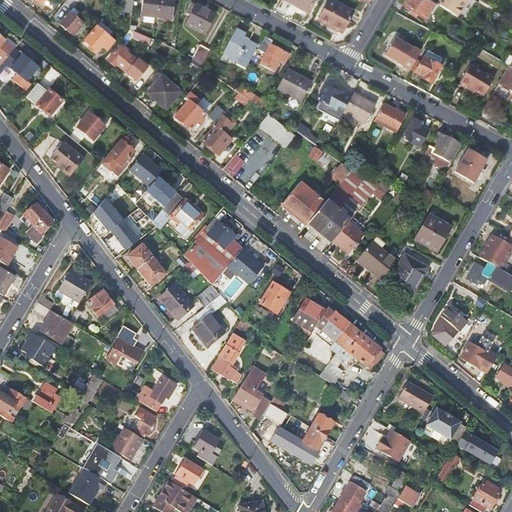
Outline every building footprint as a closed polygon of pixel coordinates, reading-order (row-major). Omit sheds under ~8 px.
[(121,0),(120,11),(131,13),(132,0),(121,0)] [(142,0),(140,16),(172,20),(174,0),(142,0)] [(285,0),(308,14),(315,0),(285,0)] [(411,0),(407,8),(428,20),(438,3),(432,0),(411,0)] [(470,0),(446,0),(443,6),(461,16),(470,0)] [(331,1),(320,22),(328,27),(328,28),(337,32),(343,35),(354,14),(331,1)] [(192,16),(188,24),(198,30),(206,34),(215,15),(194,4),(189,14),(192,16)] [(69,12),(59,24),(73,35),(83,23),(69,12)] [(496,13),(493,19),(499,22),(502,16),(496,13)] [(492,20),(488,26),(495,30),(498,24),(492,20)] [(186,27),(196,33),(198,30),(188,24),(186,27)] [(97,26),(83,43),(96,53),(102,46),(104,47),(107,45),(108,46),(114,39),(97,26)] [(237,27),(223,52),(230,56),(229,58),(236,62),(235,65),(244,70),(257,45),(243,38),(246,32),(237,27)] [(129,29),(122,38),(127,42),(135,32),(134,31),(129,29)] [(449,40),(472,53),(474,48),(451,36),(449,40)] [(0,66),(14,49),(0,37),(0,66)] [(265,37),(257,52),(264,56),(258,67),(272,75),(279,63),(283,65),(288,56),(269,46),(272,41),(265,37)] [(395,40),(386,57),(403,67),(412,50),(395,40)] [(199,46),(191,61),(200,67),(209,51),(199,46)] [(120,47),(108,61),(115,68),(117,66),(137,81),(148,68),(138,60),(137,61),(127,53),(129,51),(127,49),(125,51),(120,47)] [(14,49),(0,66),(3,69),(6,65),(9,68),(14,72),(9,78),(23,89),(28,83),(26,82),(37,69),(14,49)] [(424,58),(415,74),(422,78),(421,79),(432,85),(441,68),(440,67),(443,63),(442,60),(429,52),(426,59),(424,58)] [(510,67),(500,85),(511,92),(511,68),(511,67),(510,67)] [(471,68),(462,84),(485,97),(494,81),(471,68)] [(287,70),(277,89),(300,102),(311,83),(287,70)] [(203,77),(208,81),(212,75),(207,72),(203,77)] [(162,76),(148,93),(167,109),(181,92),(162,76)] [(26,98),(49,117),(62,102),(47,90),(45,93),(36,85),(26,98)] [(325,86),(317,101),(323,103),(321,107),(334,114),(336,110),(342,113),(349,100),(342,96),(343,95),(325,86)] [(239,94),(246,98),(250,101),(254,95),(243,88),(239,94)] [(239,94),(234,99),(241,104),(246,98),(239,94)] [(349,100),(342,113),(365,125),(374,107),(352,95),(349,100)] [(192,99),(199,105),(202,102),(194,96),(192,99)] [(503,103),(493,97),(484,113),(494,119),(503,103)] [(192,99),(176,117),(191,130),(198,123),(201,125),(205,120),(202,118),(207,112),(199,105),(192,99)] [(383,104),(374,121),(397,134),(406,116),(383,104)] [(88,112),(75,128),(92,142),(106,124),(98,117),(97,119),(88,112)] [(214,126),(201,141),(218,155),(231,140),(223,133),(232,123),(222,114),(213,125),(214,126)] [(262,121),(289,144),(294,137),(268,115),(262,121)] [(412,119),(402,138),(418,147),(427,131),(418,126),(420,124),(412,119)] [(436,132),(419,164),(425,167),(431,156),(435,158),(432,163),(439,167),(449,164),(460,144),(436,132)] [(120,142),(100,165),(116,178),(131,161),(128,158),(133,153),(120,142)] [(63,144),(50,159),(62,169),(60,171),(69,178),(83,161),(63,144)] [(468,150),(456,171),(473,180),(485,159),(468,150)] [(157,178),(162,172),(141,155),(128,171),(149,188),(152,183),(157,178)] [(0,182),(8,171),(0,164),(0,182)] [(340,166),(331,178),(339,185),(349,173),(340,166)] [(144,193),(163,209),(175,193),(157,178),(152,183),(149,188),(146,191),(144,193)] [(281,206),(301,222),(320,199),(300,183),(281,206)] [(373,194),(381,200),(386,195),(377,189),(373,194)] [(4,193),(0,199),(0,209),(4,212),(13,199),(4,193)] [(161,210),(163,212),(154,222),(159,226),(167,216),(189,233),(202,216),(175,193),(163,209),(161,210)] [(117,196),(110,205),(123,216),(131,207),(117,196)] [(301,222),(306,226),(308,224),(325,203),(320,199),(301,222)] [(325,203),(308,224),(332,243),(333,242),(348,223),(352,219),(328,199),(325,203)] [(52,223),(35,205),(24,216),(34,226),(27,233),(36,243),(41,239),(41,233),(52,223)] [(4,212),(0,218),(0,229),(2,231),(11,217),(4,212)] [(429,216),(415,240),(437,252),(451,228),(429,216)] [(183,254),(212,285),(222,273),(227,267),(230,263),(204,242),(208,238),(223,250),(230,243),(235,237),(213,219),(183,254)] [(348,223),(333,242),(348,254),(363,236),(348,223)] [(235,237),(230,243),(233,246),(240,238),(236,235),(235,237)] [(0,262),(6,267),(18,248),(0,237),(0,262)] [(511,248),(492,237),(479,259),(489,264),(500,271),(511,250),(511,248)] [(356,260),(382,282),(395,261),(372,242),(356,260)] [(126,257),(136,270),(152,258),(141,245),(126,257)] [(230,263),(227,267),(222,273),(230,280),(236,274),(248,284),(262,267),(253,259),(252,261),(240,251),(230,263)] [(404,257),(389,283),(410,296),(426,270),(404,257)] [(152,258),(136,270),(149,286),(164,274),(152,258)] [(476,264),(465,283),(474,289),(478,282),(484,285),(488,279),(509,292),(511,287),(511,277),(500,271),(489,264),(486,269),(476,264)] [(0,267),(0,294),(2,296),(14,276),(0,267)] [(70,270),(57,291),(55,295),(55,298),(64,303),(67,303),(70,298),(79,304),(92,283),(70,270)] [(178,283),(161,297),(179,320),(197,306),(178,283)] [(272,284),(260,303),(275,312),(287,293),(272,284)] [(212,287),(197,299),(205,308),(220,296),(212,287)] [(119,311),(102,291),(86,304),(98,318),(101,315),(106,321),(119,311)] [(197,314),(203,320),(192,329),(207,347),(225,332),(211,315),(226,302),(220,296),(205,308),(197,314)] [(39,297),(36,303),(50,311),(53,306),(52,304),(39,297)] [(304,300),(292,321),(311,333),(324,312),(304,300)] [(444,311),(432,333),(433,336),(445,346),(473,314),(469,311),(467,313),(453,302),(444,311)] [(324,312),(311,333),(331,349),(349,325),(327,307),(324,312)] [(76,309),(68,322),(72,325),(80,312),(76,309)] [(39,331),(61,344),(72,325),(68,322),(51,312),(39,331)] [(331,349),(337,353),(337,355),(341,358),(347,351),(371,371),(384,355),(349,325),(331,349)] [(21,351),(33,358),(31,360),(45,368),(50,358),(48,357),(54,348),(47,343),(32,334),(21,351)] [(231,335),(216,360),(217,361),(212,370),(230,381),(232,378),(238,381),(242,375),(229,368),(237,353),(243,342),(231,335)] [(469,344),(460,359),(486,374),(495,359),(486,354),(491,344),(481,338),(475,348),(469,344)] [(119,339),(107,360),(116,365),(121,356),(138,366),(144,354),(119,339)] [(265,346),(261,354),(271,359),(275,352),(265,346)] [(294,363),(289,371),(295,374),(300,366),(294,362),(294,363)] [(496,378),(511,388),(511,370),(503,365),(496,378)] [(250,416),(259,421),(264,412),(265,410),(257,405),(261,397),(253,392),(262,375),(252,369),(242,386),(238,392),(234,398),(233,401),(252,412),(250,416)] [(77,381),(72,390),(81,395),(85,386),(86,387),(93,375),(89,372),(82,384),(77,381)] [(319,377),(333,385),(336,381),(322,372),(319,377)] [(86,387),(80,397),(79,399),(88,405),(93,397),(103,381),(93,375),(86,387)] [(174,383),(164,378),(154,399),(151,397),(146,406),(159,413),(163,404),(166,398),(170,400),(174,392),(178,385),(174,383)] [(36,397),(33,402),(50,412),(58,397),(53,394),(56,389),(47,384),(39,398),(36,397)] [(433,398),(408,384),(398,400),(423,414),(425,410),(433,398)] [(0,394),(0,416),(2,418),(10,423),(13,418),(25,397),(11,389),(6,398),(0,394)] [(335,395),(347,402),(350,396),(338,389),(335,395)] [(126,394),(136,400),(139,395),(129,390),(126,394)] [(93,397),(88,405),(100,412),(104,404),(93,397)] [(273,397),(269,404),(275,407),(279,409),(283,403),(273,397)] [(265,410),(264,412),(270,415),(275,407),(269,404),(265,410)] [(324,405),(310,428),(324,436),(337,413),(324,405)] [(156,418),(140,408),(135,416),(138,418),(132,428),(144,436),(156,418)] [(459,423),(435,409),(425,427),(449,440),(448,442),(456,447),(458,444),(465,431),(466,429),(459,424),(459,423)] [(55,415),(58,417),(66,421),(68,417),(57,410),(55,415)] [(429,412),(425,410),(423,414),(420,419),(424,421),(429,412)] [(68,417),(66,421),(64,425),(63,425),(70,429),(74,422),(77,417),(71,413),(68,417)] [(258,423),(254,430),(259,433),(263,426),(258,423)] [(310,428),(302,442),(316,450),(324,436),(310,428)] [(57,429),(47,446),(50,448),(60,431),(57,429)] [(60,434),(52,449),(59,454),(59,456),(66,459),(69,455),(62,451),(72,433),(66,430),(62,435),(60,434)] [(142,441),(125,431),(122,435),(118,433),(112,442),(123,448),(120,454),(130,460),(142,441)] [(219,439),(204,431),(194,448),(200,451),(197,456),(212,465),(217,457),(221,450),(215,446),(219,439)] [(409,442),(390,431),(384,440),(381,438),(375,449),(397,462),(409,442)] [(465,431),(458,444),(491,463),(498,450),(465,431)] [(114,454),(95,444),(80,468),(83,470),(103,481),(111,469),(109,468),(106,467),(114,454)] [(447,453),(442,461),(446,464),(451,456),(447,453)] [(114,454),(106,467),(109,468),(116,456),(114,454)] [(446,464),(437,479),(444,484),(459,459),(452,454),(451,456),(446,464)] [(203,470),(185,460),(176,475),(183,479),(181,482),(187,485),(189,482),(194,485),(203,470)] [(111,469),(103,481),(106,483),(113,471),(111,469)] [(103,490),(106,483),(103,481),(83,470),(69,494),(89,506),(100,488),(103,490)] [(403,472),(377,511),(388,511),(410,477),(403,472)] [(354,476),(338,503),(354,511),(369,486),(354,476)] [(169,482),(154,508),(161,511),(170,511),(174,507),(181,511),(187,511),(195,498),(183,491),(183,490),(169,482)] [(484,482),(473,500),(489,510),(500,491),(484,482)] [(406,488),(398,500),(403,503),(413,510),(420,499),(408,492),(409,490),(406,488)] [(78,511),(80,510),(57,496),(47,511),(78,511)] [(264,511),(262,502),(240,506),(240,511),(264,511)] [(338,511),(353,511),(354,511),(338,503),(334,510),(338,511)]
